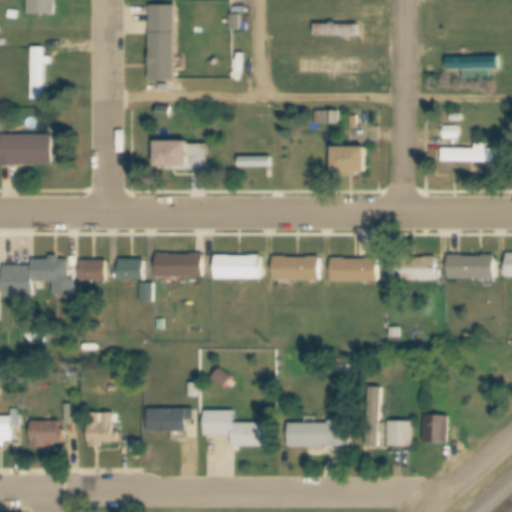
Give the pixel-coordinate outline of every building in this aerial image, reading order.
[(33,0),(58,0),(58,18),(33,18),(33,0)] [(155,8),(179,8),(179,79),(179,84),(155,84),(155,8)] [(13,10),(23,11),(22,19),(12,18),(13,10)] [(234,15),(245,15),(245,30),(234,30),(234,15)] [(319,26),(363,27),(363,39),(319,39),(319,26)] [(0,37),(8,37),(8,45),(0,45),(0,37)] [(37,48),(49,48),(49,101),(36,101),(37,48)] [(495,74),(495,81),(468,81),(468,74),(452,74),(452,57),(501,57),(501,74),(495,74)] [(303,59),(362,59),(362,73),(303,73),(303,59)] [(161,105),(175,105),(175,117),(161,117),(161,105)] [(321,112),(342,112),(342,126),(321,126),(321,112)] [(455,114),(465,114),(465,122),(455,122),(455,114)] [(275,128),(249,127),(249,115),(275,115),(275,128)] [(361,116),(361,135),(350,135),(350,116),(361,116)] [(463,126),(463,139),(448,139),(448,126),(463,126)] [(3,136),(55,136),(55,167),(3,167),(3,136)] [(275,149),(249,148),(249,136),(275,136),(275,149)] [(479,150),(479,144),(490,144),(490,150),(500,150),(499,165),(446,165),(446,150),(479,150)] [(160,146),(192,146),(192,147),(213,147),(213,172),(160,172),(160,146)] [(337,152),(370,152),(369,178),(337,177),(337,152)] [(243,156),(275,156),(275,170),(242,170),(243,156)] [(452,255),(465,255),(465,258),(485,258),(485,255),(499,255),(499,283),(452,283),(452,255)] [(161,256),(207,256),(206,279),(161,279),(161,256)] [(60,283),(37,283),(37,300),(9,300),(9,267),(37,267),(37,261),(52,261),(53,257),(63,257),(63,261),(73,261),(73,280),(78,280),(78,297),(60,297),(60,283)] [(219,258),(265,258),(265,282),(219,282),(219,258)] [(278,283),(278,259),(324,259),(324,283),(278,283)] [(413,260),(427,260),(427,259),(442,259),(442,283),(413,283),(413,260)] [(124,260),(148,261),(148,281),(124,281),(124,260)] [(336,260),(382,260),(382,284),(336,284),(336,260)] [(85,285),(86,261),(109,261),(109,285),(85,285)] [(146,283),(158,283),(158,304),(146,304),(146,283)] [(394,329),(404,329),(404,340),(394,340),(394,329)] [(224,369),(237,378),(228,389),(216,380),(224,369)] [(192,383),(203,383),(203,396),(192,396),(192,383)] [(383,426),(389,426),(389,436),(383,436),(383,447),(373,447),(373,390),(383,390),(383,426)] [(69,405),(81,405),(81,423),(69,423),(69,405)] [(8,444),(8,447),(0,447),(0,418),(17,418),(17,410),(24,410),(24,428),(17,428),(16,444),(8,444)] [(153,410),(197,410),(197,421),(190,421),(190,433),(153,433),(153,410)] [(239,425),(271,425),(271,449),(236,449),(236,438),(209,438),(209,412),(239,412),(239,425)] [(116,414),(116,431),(122,431),(122,449),(94,449),(94,414),(116,414)] [(429,417),(453,418),(452,447),(428,445),(429,417)] [(293,426),(332,426),(332,423),(349,423),(349,450),(293,450),(293,426)] [(392,423),(416,423),(416,449),(392,449),(392,423)] [(36,424),(63,424),(63,430),(67,430),(66,450),(36,450),(36,424)]
